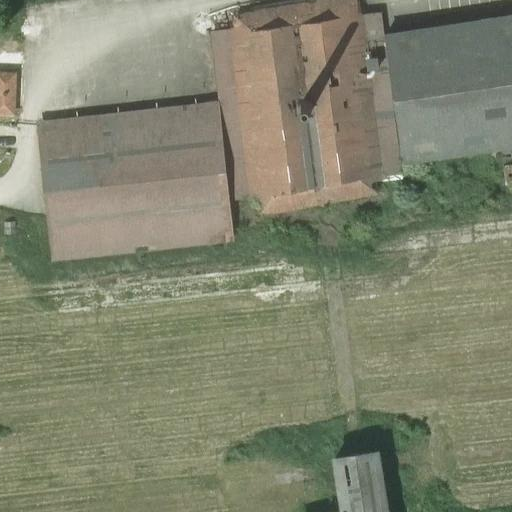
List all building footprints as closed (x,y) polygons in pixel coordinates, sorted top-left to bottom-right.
[(210,32),(218,101),(39,121),(39,126),(36,127),(51,262),(234,241),(229,201),(249,198),(253,220),(385,199),(382,181),(402,179),(400,165),(402,164),(511,147),(511,14),(384,33),(381,12),(362,15),(356,0),(284,0),(255,5),(227,13),(228,29),(210,32)] [(0,72),(0,111),(13,112),(14,73),(0,72)] [(501,181),(511,180),(511,160),(500,161),(501,181)] [(14,222),(3,222),(4,232),(14,232),(14,222)] [(399,511),(399,506),(388,508),(379,449),(331,457),(339,511),(330,511),(399,511)]
